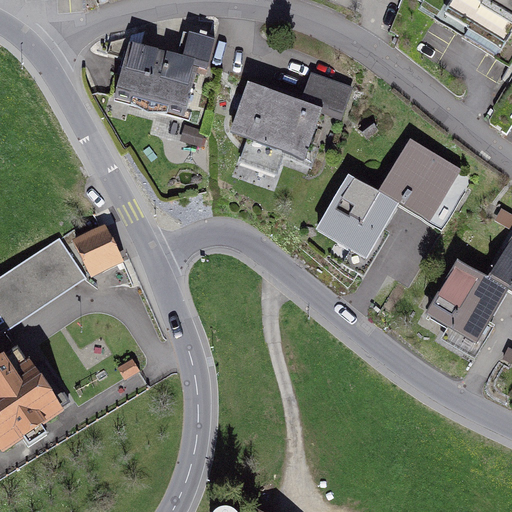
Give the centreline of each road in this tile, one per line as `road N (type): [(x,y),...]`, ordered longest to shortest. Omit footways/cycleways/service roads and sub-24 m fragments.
road 1 (residential): [(43,60),(107,22),(157,6),(225,3),(295,13),(355,43),(511,167)]
road 2 (residential): [(156,261),(197,238),(221,234),(250,244),(405,368),(511,431)]
road 3 (residential): [(177,511),(193,461),(199,389),(187,331),(156,261)]
road 4 (residential): [(156,261),(43,60)]
